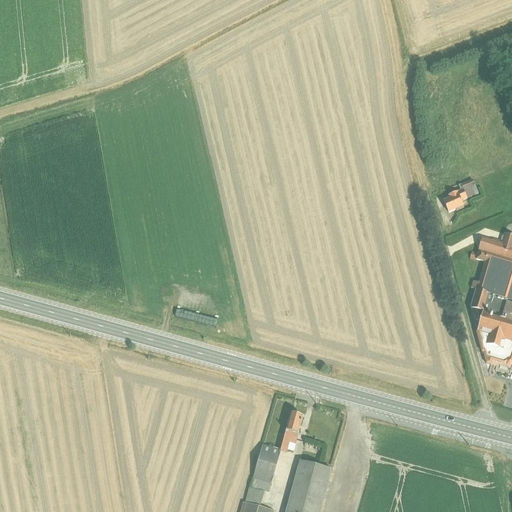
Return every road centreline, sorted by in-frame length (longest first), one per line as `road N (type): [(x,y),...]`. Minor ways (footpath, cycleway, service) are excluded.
road 1 (primary): [(0,298),(511,438)]
road 2 (track): [(483,431),(487,406),(424,195)]
